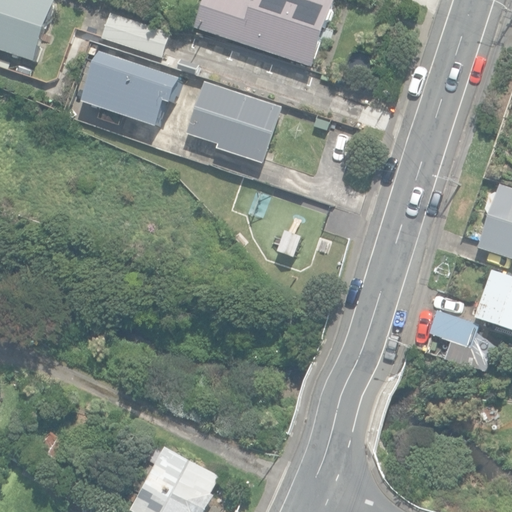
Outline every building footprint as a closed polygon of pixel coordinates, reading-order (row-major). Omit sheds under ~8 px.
[(0,0),(0,52),(38,64),(57,0),(0,0)] [(257,0),(243,44),(317,68),(338,0),(257,0)] [(107,39),(165,58),(173,34),(115,15),(107,39)] [(188,79),(105,53),(88,105),(106,111),(103,120),(127,128),(129,119),(164,130),(173,101),(181,104),(188,79)] [(223,149),(268,163),(286,108),(209,83),(192,135),(224,145),(223,149)] [(327,132),(331,121),(317,116),(313,128),(327,132)] [(482,247),(511,257),(511,187),(504,185),(501,193),(492,195),(488,210),(492,218),(482,247)] [(479,318),(511,329),(511,275),(496,270),(479,318)] [(432,333),(475,348),(483,324),(441,309),(432,333)] [(57,462),(72,441),(57,430),(42,452),(57,462)] [(208,511),(217,495),(214,494),(222,479),(157,444),(149,459),(161,465),(135,511),(208,511)]
